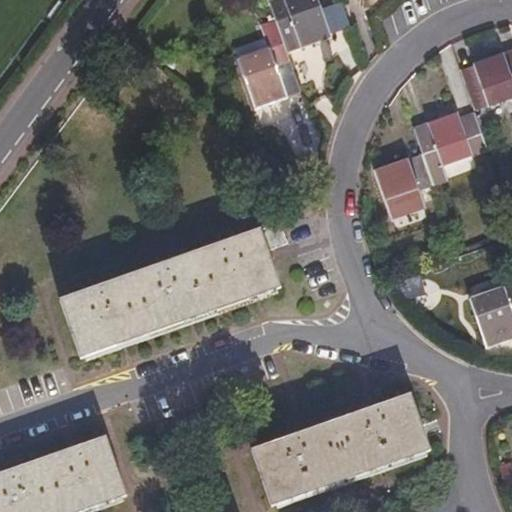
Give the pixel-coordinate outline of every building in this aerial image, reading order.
[(268,0),(269,3),(279,30),(287,52),(332,36),(319,0),(268,0)] [(256,107),(301,90),(289,59),(287,52),(279,30),(265,35),(270,51),(240,62),(256,107)] [(511,49),(472,64),(472,66),(486,105),(511,94),(511,49)] [(475,108),(486,105),(472,66),(461,70),(475,108)] [(470,152),(472,155),(487,150),(473,112),(458,118),(456,114),(411,130),(420,154),(432,186),(447,181),(441,167),(439,163),(470,152)] [(441,167),(472,155),(470,152),(439,163),(441,167)] [(432,186),(420,154),(374,171),(390,216),(423,204),(418,191),(432,186)] [(279,223),(260,229),(60,299),(81,358),(280,287),(267,250),(286,243),(279,223)] [(511,340),(511,285),(504,289),(506,293),(473,305),(490,349),(511,340)] [(428,450),(409,395),(344,418),(251,451),(271,507),(345,480),(428,450)] [(0,511),(75,511),(127,494),(106,436),(48,457),(0,473),(0,511)]
